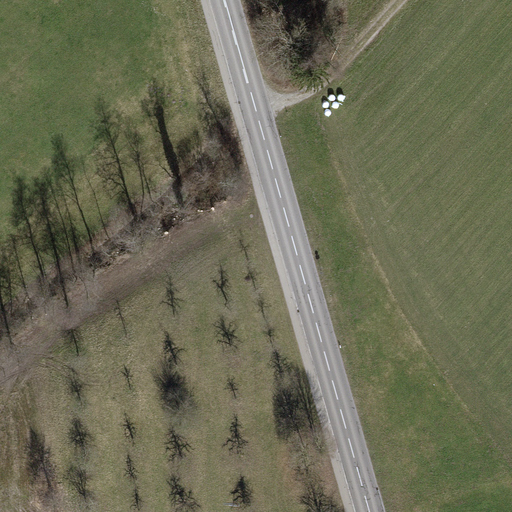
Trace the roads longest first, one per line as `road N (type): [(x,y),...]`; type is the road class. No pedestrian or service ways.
road 1 (secondary): [(225,0),(370,511)]
road 2 (track): [(257,113),(325,78),(400,0)]
